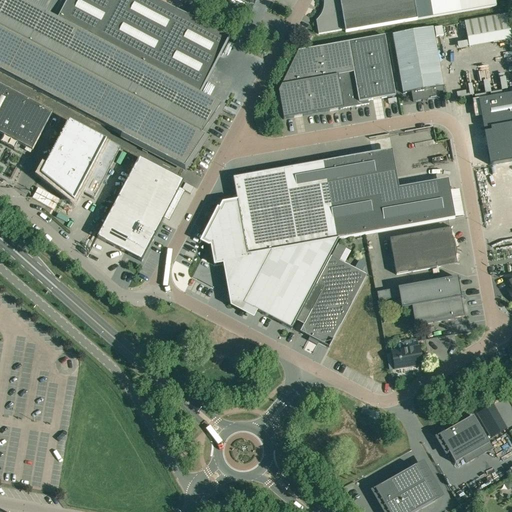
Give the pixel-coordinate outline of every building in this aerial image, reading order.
[(0,0),(0,70),(185,168),(205,138),(202,136),(222,107),(199,96),(57,20),(17,0),(0,0)] [(68,0),(57,20),(199,96),(229,39),(176,12),(154,0),(68,0)] [(182,0),(154,0),(176,12),(182,0)] [(323,0),(324,3),(324,7),(323,11),(322,13),(321,14),(320,16),(319,19),(317,21),(319,34),(345,30),(346,32),(433,17),(430,0),(323,0)] [(509,14),(467,21),(471,41),(461,43),(462,48),(511,40),(511,28),(511,29),(509,14)] [(447,26),(438,27),(439,38),(448,38),(447,26)] [(413,102),(432,99),(431,95),(436,94),(435,88),(444,87),(433,28),(393,35),(403,94),(412,92),(413,102)] [(369,101),(396,96),(385,36),(298,51),(279,92),(284,120),(369,104),(369,101)] [(502,71),(510,69),(509,60),(500,61),(502,71)] [(0,133),(32,151),(52,113),(0,85),(0,133)] [(442,95),(445,105),(451,103),(448,93),(442,95)] [(511,124),(511,93),(479,100),(481,114),(484,129),(491,128),(511,124)] [(93,200),(120,149),(69,123),(41,176),(74,203),(79,193),(93,200)] [(491,131),(484,133),(490,165),(499,164),(511,161),(511,124),(491,128),(491,131)] [(455,144),(454,139),(439,141),(438,126),(433,127),(435,147),(455,144)] [(415,157),(422,156),(420,131),(413,131),(415,157)] [(209,231),(205,239),(210,242),(214,241),(216,250),(222,249),(224,259),(247,255),(257,254),(260,275),(244,305),(256,312),(291,330),(339,239),(455,219),(450,192),(449,192),(381,204),(372,154),(294,168),(242,177),(234,178),(238,201),(231,203),(232,204),(224,205),(216,221),(217,222),(211,232),(209,231)] [(183,182),(139,158),(96,239),(141,262),(183,182)] [(453,191),(458,217),(467,215),(462,189),(453,191)] [(62,209),(72,215),(77,208),(68,201),(62,209)] [(456,253),(457,251),(456,247),(456,244),(455,240),(453,238),(452,235),(451,229),(390,239),(396,275),(457,264),(456,258),(456,256),(456,253)] [(338,243),(331,256),(339,261),(346,247),(338,243)] [(205,260),(196,278),(222,292),(230,276),(217,269),(223,257),(215,253),(211,263),(205,260)] [(322,273),(298,320),(305,324),(301,332),(310,337),(309,338),(318,343),(319,341),(329,347),(353,301),(367,275),(362,272),(355,269),(339,261),(331,256),(322,273)] [(511,274),(500,277),(504,276),(511,289),(508,292),(511,298),(511,274)] [(415,326),(464,317),(457,278),(377,293),(379,302),(400,298),(402,308),(412,307),(415,326)] [(331,349),(327,357),(375,383),(379,374),(374,341),(344,326),(332,349),(331,349)] [(425,340),(424,333),(419,334),(419,330),(414,331),(416,342),(425,340)] [(395,369),(422,364),(419,347),(392,352),(395,369)] [(68,371),(76,364),(73,360),(65,367),(68,371)] [(493,406),(477,415),(485,428),(501,419),(493,406)] [(488,445),(473,418),(439,437),(455,465),(488,445)] [(386,507),(426,483),(416,466),(376,489),(386,507)] [(416,511),(436,501),(426,483),(386,507),(389,511),(416,511)]
